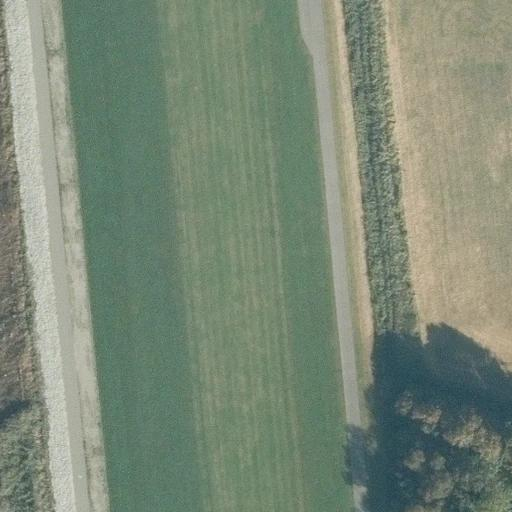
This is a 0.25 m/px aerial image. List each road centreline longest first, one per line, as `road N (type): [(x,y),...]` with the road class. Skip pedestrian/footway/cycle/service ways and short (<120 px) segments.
road 1 (track): [(27,0),(84,511)]
road 2 (track): [(365,511),(316,0)]
